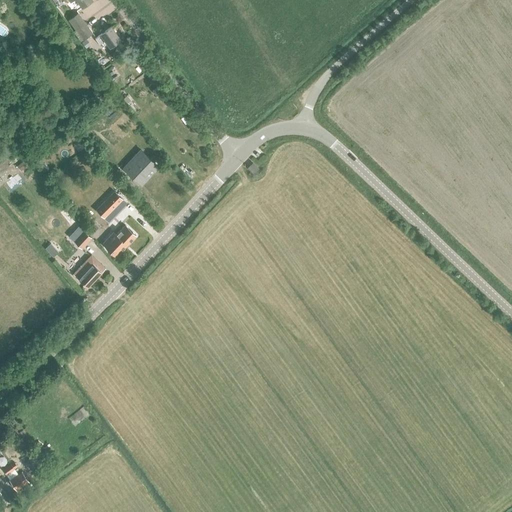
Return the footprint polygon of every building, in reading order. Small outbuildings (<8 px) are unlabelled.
[(68,20),(75,29),(85,22),(84,22),(82,18),(78,13),(68,20)] [(85,22),(75,29),(82,39),(92,32),(85,23),(85,22)] [(95,38),(99,44),(105,40),(109,46),(120,39),(111,27),(95,38)] [(82,42),(86,48),(90,45),(86,39),(82,42)] [(72,41),(63,48),(66,52),(75,45),(72,41)] [(141,150),(124,168),(141,185),(147,178),(158,166),(147,156),(147,155),(141,150)] [(41,158),(34,164),(42,173),(48,168),(41,158)] [(248,167),(253,172),(257,168),(252,163),(248,167)] [(114,191),(96,209),(104,218),(108,222),(114,216),(110,212),(122,199),(114,191)] [(125,225),(117,233),(128,243),(135,235),(125,225)] [(74,241),(81,248),(91,238),(84,230),(74,241)] [(128,243),(117,233),(116,234),(113,232),(102,243),(116,256),(128,243)] [(45,248),(53,257),(58,252),(50,243),(45,248)] [(79,267),(73,273),(78,278),(87,287),(91,283),(105,268),(96,259),(84,272),(79,267)] [(2,469),(6,474),(17,467),(14,462),(2,469)] [(9,480),(16,490),(28,481),(21,471),(9,480)]
